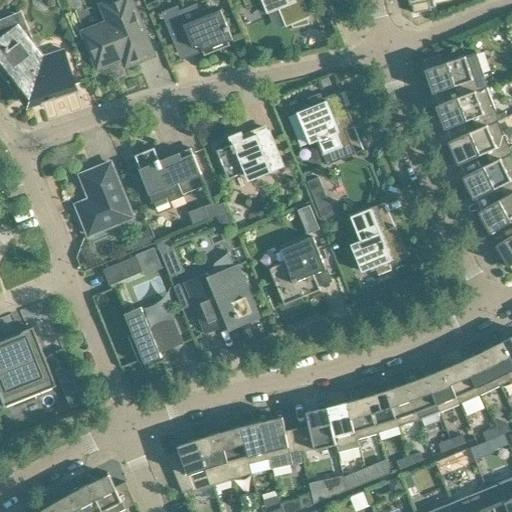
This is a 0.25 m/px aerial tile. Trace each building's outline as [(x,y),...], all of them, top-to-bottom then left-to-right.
[(153,55),(130,0),(115,0),(102,5),(109,23),(83,33),(98,68),(120,60),(127,63),(126,65),(126,66),(153,55)] [(243,0),(247,9),(263,3),(268,14),(279,9),(286,27),(292,25),(293,28),(310,24),(308,18),(310,17),(303,0),(243,0)] [(411,0),(414,14),(431,10),(429,0),(431,0),(411,0)] [(227,26),(221,10),(202,17),(196,4),(179,11),(177,6),(161,12),(178,52),(192,46),(193,47),(195,46),(201,47),(205,56),(230,45),(228,41),(233,39),(229,30),(230,30),(228,26),(227,26)] [(0,27),(0,28),(0,29),(0,37),(0,39),(0,69),(20,95),(16,99),(17,100),(26,93),(38,96),(41,108),(42,107),(41,102),(76,91),(77,95),(78,95),(63,49),(62,50),(66,61),(55,64),(52,56),(43,59),(40,56),(35,43),(31,45),(19,16),(7,21),(5,22),(3,23),(2,25),(0,27)] [(423,60),(427,69),(435,93),(436,93),(436,92),(460,84),(464,95),(488,86),(476,53),(443,64),(440,54),(423,60)] [(488,87),(488,86),(464,95),(440,105),(440,104),(438,105),(439,105),(437,106),(446,129),(448,129),(448,128),(471,119),(476,130),(499,120),(487,87),(488,87)] [(327,165),(356,154),(364,150),(364,149),(355,153),(346,130),(344,125),(353,122),(340,92),(322,99),(320,94),(307,99),(309,104),(303,107),(305,110),(297,113),(310,143),(317,140),(327,165)] [(489,164),(511,152),(511,151),(498,121),(499,120),(476,130),(452,140),(451,141),(450,141),(460,164),(461,164),(461,163),(485,153),(489,164)] [(229,137),(230,141),(231,141),(232,140),(233,144),(217,150),(229,179),(245,173),(245,174),(246,174),(257,178),(264,175),(285,167),(269,129),(244,139),(242,136),(243,135),(242,131),(229,137)] [(154,148),(135,156),(140,168),(139,169),(152,202),(181,191),(183,194),(206,185),(191,148),(159,161),(154,148)] [(511,153),(511,152),(489,164),(466,175),(465,176),(464,177),(475,199),(476,198),(499,187),(504,197),(511,193),(511,154),(511,153)] [(86,201),(77,205),(89,235),(132,217),(110,163),(81,175),(89,195),(90,195),(87,202),(86,201)] [(511,221),(511,193),(504,197),(482,210),(481,210),(492,233),(493,232),(511,221)] [(204,208),(209,219),(227,211),(224,202),(219,204),(218,202),(213,204),(213,203),(204,206),(205,208),(204,208)] [(385,202),(348,217),(358,242),(351,245),(362,272),(369,269),(371,272),(376,270),(378,275),(391,269),(389,264),(408,257),(397,230),(388,234),(377,207),(386,203),(385,202)] [(309,205),(298,210),(307,234),(319,229),(309,205)] [(140,236),(139,237),(143,247),(153,242),(149,232),(144,234),(140,236)] [(511,235),(499,243),(498,244),(497,245),(511,268),(511,235)] [(326,269),(326,268),(313,237),(288,247),(293,259),(270,268),(280,294),(277,294),(283,308),(301,300),(300,298),(320,290),(314,274),(326,269)] [(170,240),(158,244),(162,257),(175,252),(170,240)] [(259,317),(250,295),(248,296),(242,281),(244,280),(238,265),(235,267),(229,252),(227,253),(228,254),(216,263),(214,267),(214,271),(215,275),(210,277),(208,273),(184,282),(206,334),(228,325),(230,329),(259,317)] [(143,272),(136,256),(103,270),(105,276),(110,285),(143,272)] [(145,364),(162,357),(160,353),(184,343),(172,315),(148,325),(141,307),(124,314),(133,334),(129,335),(127,335),(138,361),(139,361),(139,360),(143,359),(145,364)] [(57,386),(33,327),(0,340),(0,395),(5,407),(11,405),(12,409),(36,399),(35,395),(57,386)] [(511,336),(511,337),(510,335),(500,340),(501,342),(511,361),(511,336)] [(511,361),(501,342),(493,346),(491,344),(481,349),(482,352),(483,351),(500,386),(511,379),(511,361)] [(500,386),(483,351),(482,352),(474,356),(473,353),(463,358),(463,360),(464,360),(480,395),(500,386)] [(464,360),(463,360),(455,364),(454,362),(444,366),(444,369),(445,369),(460,404),(480,395),(464,360)] [(460,404),(445,369),(444,369),(436,372),(435,370),(424,374),(425,377),(426,376),(440,412),(460,404)] [(440,412),(426,376),(425,377),(417,380),(416,377),(405,381),(406,384),(420,420),(418,420),(423,425),(438,420),(439,412),(440,412)] [(420,420),(406,384),(397,387),(396,384),(386,388),(386,391),(387,390),(399,427),(418,420),(420,420)] [(387,390),(386,391),(377,393),(377,391),(366,394),(366,397),(367,396),(378,433),(399,427),(387,390)] [(367,396),(366,397),(358,399),(357,397),(346,400),(347,402),(357,439),(378,433),(367,396)] [(357,439),(347,402),(338,405),(337,402),(326,405),(326,407),(327,407),(336,444),(338,453),(359,448),(357,439)] [(336,444),(327,407),(326,407),(317,409),(317,407),(306,410),(309,426),(297,428),(302,452),(303,452),(315,449),(336,444)] [(302,452),(297,428),(285,431),(282,414),(271,417),(271,419),(262,421),(261,422),(270,459),(269,459),(271,467),(304,460),(303,452),(302,452)] [(270,459),(261,422),(262,421),(261,419),(250,422),(250,424),(241,427),(240,427),(250,464),(269,459),(270,459)] [(507,423),(495,428),(498,436),(510,431),(507,423)] [(240,427),(241,427),(240,424),(229,427),(229,430),(220,432),(219,432),(233,479),(252,473),(250,464),(240,427)] [(498,436),(495,428),(483,432),(486,441),(498,436)] [(219,432),(220,432),(219,430),(208,433),(209,436),(199,439),(213,485),(214,485),(233,479),(219,432)] [(462,435),(450,439),(454,447),(466,443),(462,435)] [(192,491),(213,485),(199,439),(199,436),(177,444),(180,452),(167,456),(182,492),(191,489),(192,491)] [(454,447),(450,439),(439,444),(442,452),(454,447)] [(420,452),(408,456),(412,465),(423,460),(420,452)] [(412,465),(408,456),(396,461),(400,469),(412,465)] [(447,458),(436,462),(441,475),(452,470),(447,458)] [(386,460),(366,468),(370,481),(390,473),(386,460)] [(370,481),(366,468),(343,477),(347,491),(370,481)] [(87,482),(88,485),(89,484),(102,511),(119,511),(135,504),(126,482),(115,487),(108,472),(107,473),(108,475),(99,479),(98,477),(87,482)] [(511,511),(511,477),(486,488),(496,511),(511,511)] [(321,481),(309,484),(314,504),(325,499),(321,481)] [(102,511),(89,484),(88,485),(80,489),(79,487),(68,492),(69,495),(70,494),(79,511),(102,511)] [(496,511),(486,488),(452,502),(455,511),(496,511)] [(79,511),(70,494),(69,495),(61,499),(60,497),(49,503),(50,505),(51,505),(55,511),(79,511)] [(310,495),(300,497),(302,509),(312,505),(310,495)] [(455,511),(452,502),(427,511),(455,511)]
